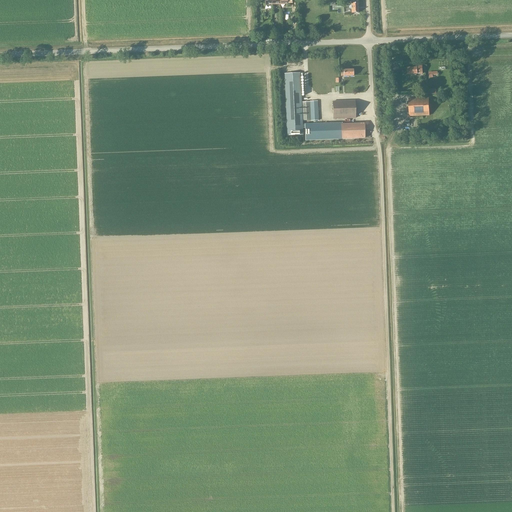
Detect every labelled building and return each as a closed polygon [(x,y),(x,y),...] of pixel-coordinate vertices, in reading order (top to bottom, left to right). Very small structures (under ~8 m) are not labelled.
[(351,13),(358,13),(358,3),(358,0),(353,0),(353,4),(351,4),(348,4),(349,9),(351,9),(351,13)] [(416,68),(407,68),(408,74),(414,74),(414,75),(416,75),(417,74),(422,74),(422,66),(416,66),(416,68)] [(302,121),(301,102),(300,73),(284,74),(287,136),(302,135),(302,121)] [(409,116),(429,116),(428,98),(409,99),(409,116)] [(317,101),(301,102),(302,121),(310,120),(318,120),(317,101)] [(333,119),(355,118),(354,101),(332,102),(333,119)] [(305,124),(305,141),(342,139),(342,124),(339,124),(340,123),(305,124)] [(342,124),(342,139),(363,138),(363,123),(342,124)]
